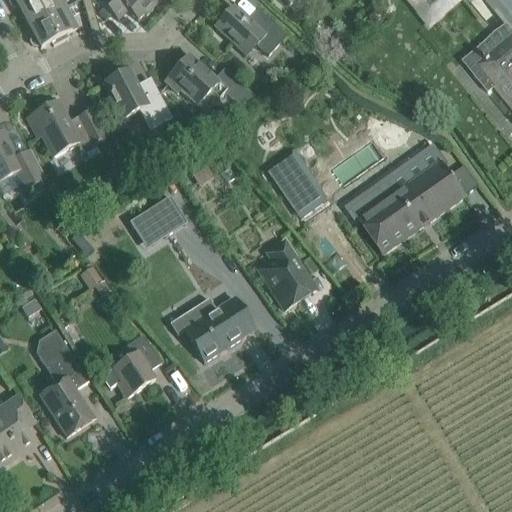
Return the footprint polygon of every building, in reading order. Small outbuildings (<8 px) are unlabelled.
[(9,0),(9,4),(10,7),(14,9),(18,8),(19,10),(37,0),(9,0)] [(30,30),(67,10),(61,0),(55,4),(52,0),(37,0),(19,10),(30,30)] [(101,34),(94,15),(89,0),(81,2),(86,17),(91,34),(101,34)] [(147,17),(155,8),(145,0),(94,0),(94,1),(103,10),(118,23),(119,22),(116,19),(124,10),(137,23),(144,15),(147,17)] [(145,0),(155,8),(162,0),(145,0)] [(457,0),(425,0),(415,9),(419,13),(431,3),(442,15),(459,1),(457,0)] [(215,29),(230,43),(245,58),(255,47),(268,59),(287,38),(263,17),(253,28),(233,9),(215,29)] [(78,31),(68,13),(67,10),(30,30),(33,37),(31,40),(30,44),(32,47),(35,49),(39,48),(41,51),(51,45),(53,48),(68,40),(66,37),(78,31)] [(511,40),(488,61),(487,60),(481,65),(482,66),(479,68),(480,70),(472,76),(488,95),(496,89),(511,108),(511,40)] [(164,84),(177,96),(180,93),(197,109),(211,94),(219,101),(224,96),(242,112),(256,103),(251,97),(236,83),(227,93),(189,57),(164,84)] [(109,105),(118,123),(119,124),(139,113),(149,133),(172,121),(160,98),(146,106),(128,73),(104,86),(112,103),(109,105)] [(26,120),(36,137),(38,141),(41,139),(53,160),(77,147),(83,158),(97,150),(95,146),(106,140),(91,112),(77,120),(83,129),(74,134),(71,129),(72,129),(58,103),(26,120)] [(375,136),(399,148),(408,130),(384,118),(375,136)] [(1,147),(8,143),(3,133),(0,134),(0,184),(16,176),(25,193),(46,182),(30,152),(10,163),(1,147)] [(295,157),(269,175),(301,221),(327,202),(295,157)] [(366,204),(352,215),(382,258),(466,199),(466,198),(451,178),(443,166),(410,190),(402,179),(392,186),(400,197),(374,215),(366,204)] [(464,169),(451,178),(466,198),(479,189),(464,169)] [(170,201),(129,226),(139,242),(158,230),(165,241),(187,228),(170,201)] [(285,313),(297,306),(316,293),(285,245),(267,256),(273,264),(259,273),(285,313)] [(111,294),(104,283),(94,290),(101,301),(111,294)] [(254,333),(243,316),(234,301),(183,333),(191,345),(202,362),(225,347),(227,350),(254,333)] [(89,384),(78,368),(55,333),(38,344),(36,356),(56,387),(39,399),(67,440),(94,422),(76,393),(89,384)] [(128,349),(134,359),(102,380),(110,391),(117,387),(126,401),(155,382),(150,374),(162,366),(144,338),(128,349)] [(0,469),(20,456),(18,453),(32,444),(24,432),(35,424),(18,400),(0,412),(0,469)]
